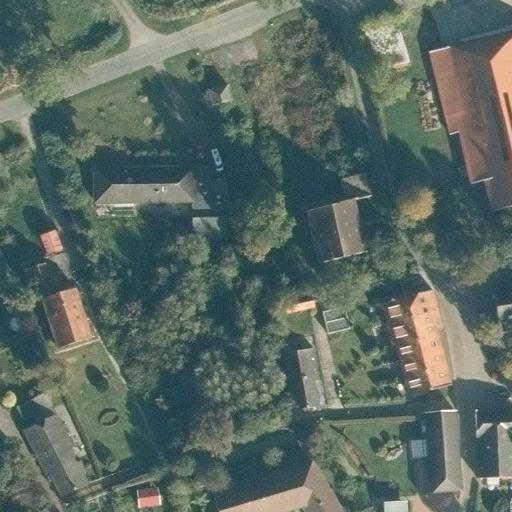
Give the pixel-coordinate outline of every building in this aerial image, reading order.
[(511,30),(432,49),(465,190),(481,186),(488,214),(511,208),(511,30)] [(235,81),(213,87),(218,103),(239,97),(235,81)] [(200,164),(89,167),(89,202),(201,199),(200,164)] [(342,180),(345,195),(302,206),(304,214),(309,213),(321,263),(367,252),(355,201),(373,197),(368,174),(342,180)] [(232,239),(232,215),(199,215),(199,239),(232,239)] [(58,247),(51,231),(37,237),(44,253),(58,247)] [(50,284),(42,263),(23,270),(31,291),(50,284)] [(511,280),(487,285),(496,333),(511,330),(511,280)] [(434,286),(378,300),(400,391),(443,380),(432,332),(445,329),(434,286)] [(90,338),(77,288),(46,297),(59,346),(90,338)] [(346,329),(340,308),(318,315),(324,335),(346,329)] [(312,351),(282,354),(288,409),(317,406),(312,351)] [(479,486),(511,484),(511,413),(477,415),(479,486)] [(90,479),(54,414),(23,431),(58,496),(90,479)] [(421,497),(456,495),(452,419),(416,421),(421,497)] [(334,511),(305,464),(204,491),(209,511),(334,511)] [(403,511),(403,503),(379,505),(379,511),(403,511)]
